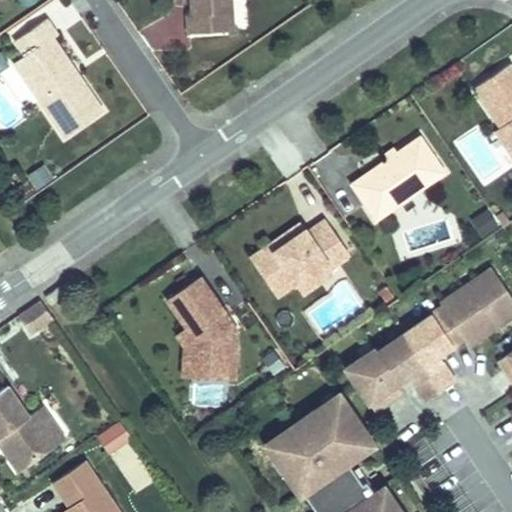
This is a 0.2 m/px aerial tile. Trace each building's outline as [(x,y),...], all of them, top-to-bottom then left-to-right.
[(215,0),(218,0),(190,0),(185,0),(186,19),(216,17),(215,0)] [(229,0),(218,0),(215,0),(216,17),(231,17),(229,0)] [(41,48),(21,62),(62,122),(101,96),(78,60),(74,63),(68,55),(72,52),(51,21),(55,18),(45,3),(13,25),(23,40),(31,34),(41,48)] [(12,48),(21,62),(41,48),(31,34),(23,40),(12,48)] [(498,114),(511,134),(511,58),(507,51),(472,75),(498,114)] [(68,55),(74,63),(78,60),(72,52),(68,55)] [(0,121),(4,127),(24,112),(1,80),(0,80),(0,121)] [(493,118),(511,146),(511,134),(498,114),(493,118)] [(385,147),(348,172),(372,207),(385,198),(416,177),(441,160),(417,125),(394,141),(385,147)] [(382,142),(385,147),(394,141),(391,136),(382,142)] [(302,216),(271,237),(267,231),(247,244),(274,282),(292,270),(324,249),(327,254),(346,240),(323,206),(304,219),(302,216)] [(271,237),(302,216),(298,210),(267,231),(271,237)] [(292,270),(300,281),(331,260),(327,254),(324,249),(292,270)] [(511,301),(511,292),(488,257),(462,274),(464,277),(373,339),(371,336),(342,355),(369,393),(383,384),(386,389),(400,379),(394,370),(403,363),(410,364),(424,386),(451,368),(437,346),(438,340),(461,324),(463,328),(481,316),(483,320),(511,301)] [(192,348),(232,350),(234,318),(219,317),(213,309),(223,302),(197,264),(164,286),(183,314),(193,328),(192,348)] [(59,285),(45,295),(50,303),(65,293),(59,285)] [(234,318),(223,302),(213,309),(219,317),(234,318)] [(183,314),(173,321),(180,332),(178,362),(231,365),(232,350),(192,348),(193,328),(183,314)] [(511,336),(499,345),(509,359),(504,362),(511,374),(511,397),(507,401),(511,407),(511,336)] [(5,378),(0,381),(0,427),(2,426),(11,438),(4,444),(16,462),(54,435),(32,404),(26,407),(5,378)] [(338,378),(314,395),(317,400),(341,383),(338,378)] [(303,478),(326,511),(411,511),(396,489),(391,493),(378,474),(373,477),(365,465),(360,469),(352,456),(346,448),(343,443),(370,425),(341,383),(317,400),(314,395),(290,411),(293,416),(273,429),(288,452),(283,455),(300,480),(303,478)] [(40,398),(32,404),(54,435),(63,429),(40,398)] [(290,411),(265,428),(283,455),(288,452),(273,429),(293,416),(290,411)] [(106,453),(131,439),(119,418),(94,433),(106,453)] [(370,425),(343,443),(346,448),(373,430),(370,425)] [(2,426),(0,427),(0,438),(4,444),(11,438),(2,426)] [(68,498),(59,505),(64,511),(115,511),(122,507),(83,452),(51,474),(62,489),(69,484),(75,493),(68,498)] [(136,489),(151,478),(141,464),(137,467),(126,452),(115,460),(136,489)] [(357,453),(352,456),(360,469),(365,465),(357,453)] [(383,471),(378,474),(391,493),(396,489),(383,471)] [(69,484),(62,489),(68,498),(75,493),(69,484)]
